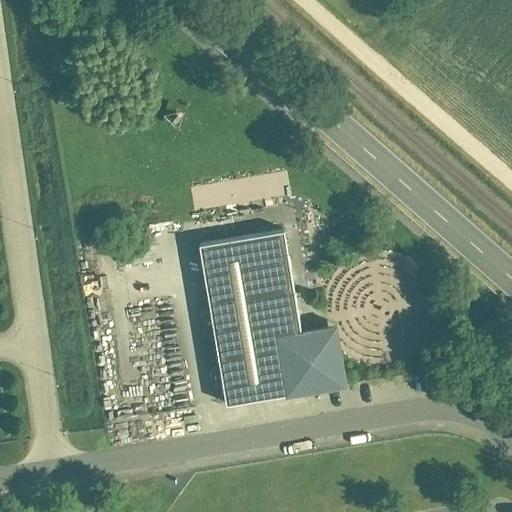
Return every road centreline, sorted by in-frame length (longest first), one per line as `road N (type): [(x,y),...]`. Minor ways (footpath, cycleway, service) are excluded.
road 1 (residential): [(511,443),(470,421),(419,413),(0,487)]
road 2 (primary): [(189,0),(511,282)]
road 3 (unknown): [(205,451),(176,277),(168,269),(119,272),(107,287),(121,380)]
